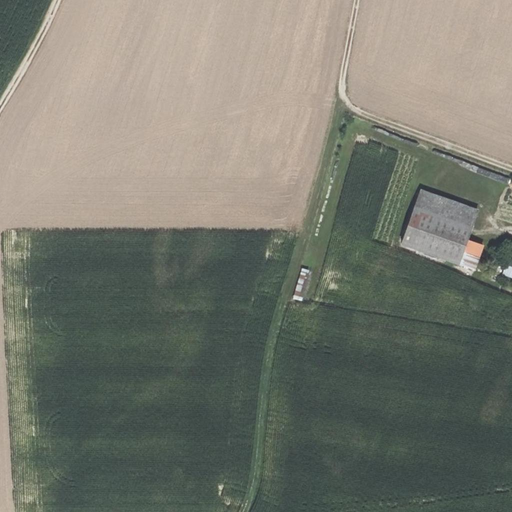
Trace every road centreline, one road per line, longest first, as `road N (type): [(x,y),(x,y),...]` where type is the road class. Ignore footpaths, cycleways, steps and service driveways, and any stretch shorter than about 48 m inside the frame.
road 1 (track): [(246,511),(259,468),(261,382),(342,79)]
road 2 (track): [(511,169),(357,109),(343,95),(355,0)]
road 3 (track): [(57,0),(0,107)]
